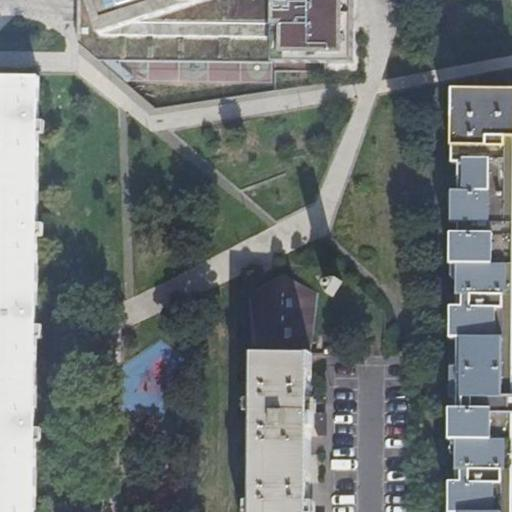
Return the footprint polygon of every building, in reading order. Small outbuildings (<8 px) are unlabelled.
[(79,0),(78,42),(100,61),(354,65),(354,0),(79,0)] [(142,76),(141,63),(120,64),(120,77),(142,76)] [(34,511),(36,379),(38,76),(0,75),(0,511),(34,511)] [(511,511),(511,92),(461,92),(458,511),(511,511)] [(317,276),(334,286),(333,271),(317,276)] [(279,279),(247,293),(256,342),(283,349),(315,344),(315,290),(279,279)] [(310,413),(311,354),(256,354),(254,511),(309,511),(310,427),(310,413)] [(327,413),(310,413),(310,427),(314,427),(318,436),(327,436),(327,413)]
